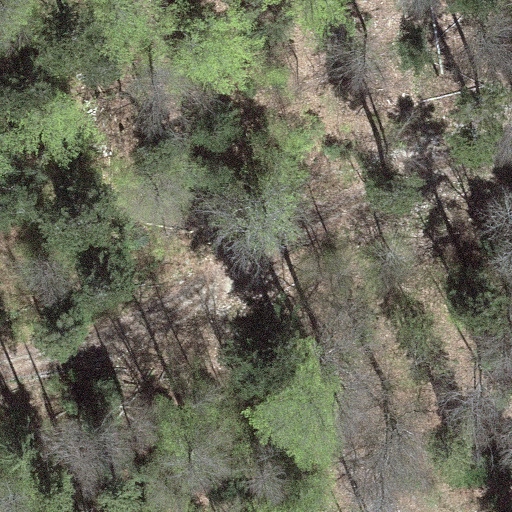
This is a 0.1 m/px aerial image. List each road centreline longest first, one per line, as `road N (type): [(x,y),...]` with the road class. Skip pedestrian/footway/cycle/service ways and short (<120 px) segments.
road 1 (track): [(511,153),(224,292),(0,375)]
road 2 (track): [(382,511),(305,463),(224,292)]
